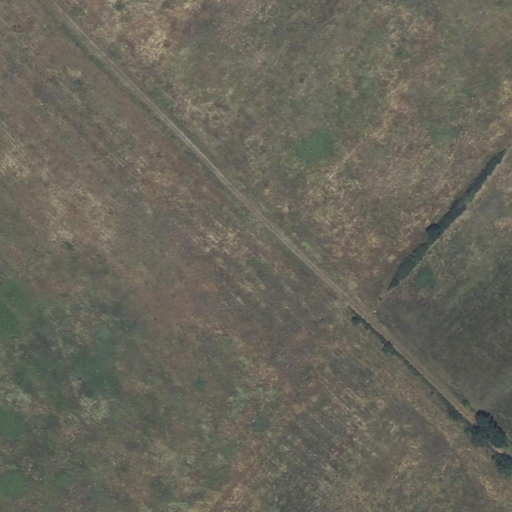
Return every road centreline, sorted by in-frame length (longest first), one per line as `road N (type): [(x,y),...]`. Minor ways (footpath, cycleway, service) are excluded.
road 1 (track): [(47,0),(511,460)]
road 2 (track): [(350,302),(511,132)]
